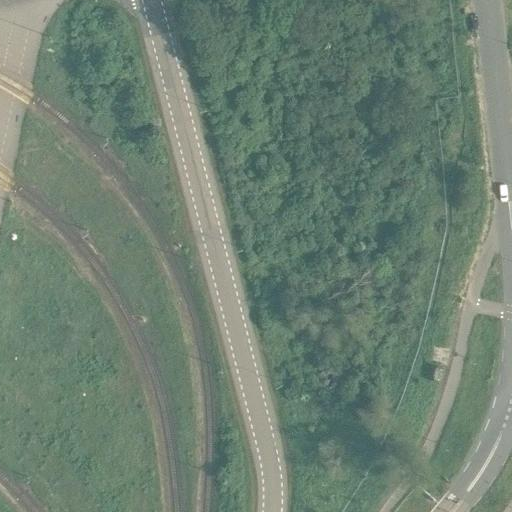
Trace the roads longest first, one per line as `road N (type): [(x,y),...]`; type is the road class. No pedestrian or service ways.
road 1 (unclassified): [(511,228),(492,27)]
road 2 (unclassified): [(449,511),(483,471),(511,392)]
